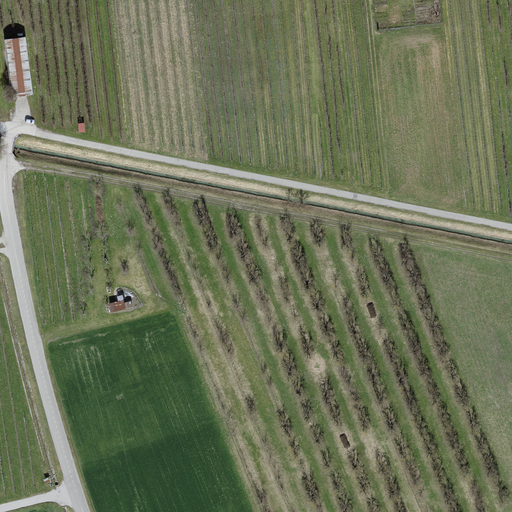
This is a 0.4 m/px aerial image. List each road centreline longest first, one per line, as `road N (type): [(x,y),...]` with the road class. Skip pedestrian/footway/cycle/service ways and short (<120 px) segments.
road 1 (track): [(511,228),(0,127)]
road 2 (unclassified): [(80,511),(11,248),(3,164)]
